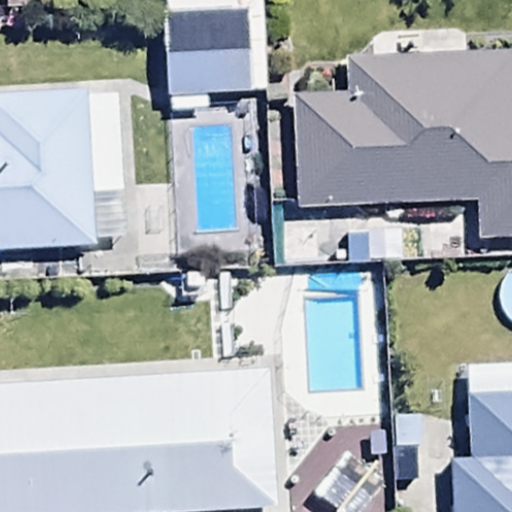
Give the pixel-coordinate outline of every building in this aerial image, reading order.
[(223,5),(165,7),(169,117),(209,115),(209,102),(260,101),(257,21),(223,22),(223,5)] [(478,213),(479,249),(511,247),(511,67),(345,72),(346,103),(295,105),(298,218),(478,213)] [(0,262),(94,256),(94,249),(126,247),(117,104),(86,107),(85,98),(0,105),(0,262)] [(272,511),(265,382),(0,396),(0,511),(272,511)] [(511,511),(511,434),(471,436),(474,511),(511,511)]
